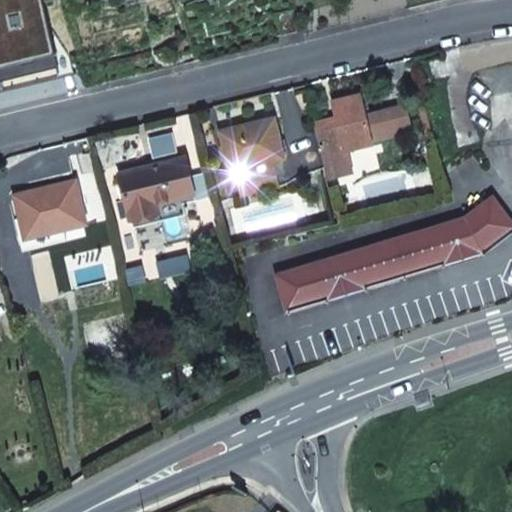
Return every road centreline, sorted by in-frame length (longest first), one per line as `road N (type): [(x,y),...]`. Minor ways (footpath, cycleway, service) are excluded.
road 1 (unclassified): [(0,126),(511,12)]
road 2 (primary): [(290,413),(511,336)]
road 3 (primary): [(98,511),(290,413)]
